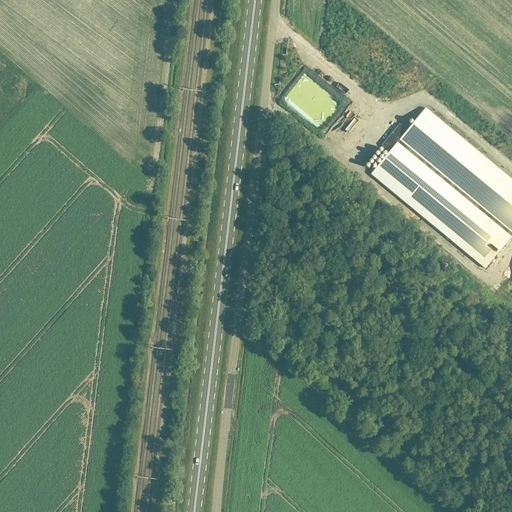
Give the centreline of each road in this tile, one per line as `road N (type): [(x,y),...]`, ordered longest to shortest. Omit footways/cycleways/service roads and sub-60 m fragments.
road 1 (primary): [(194,511),(255,0)]
road 2 (unclassified): [(215,511),(274,0)]
